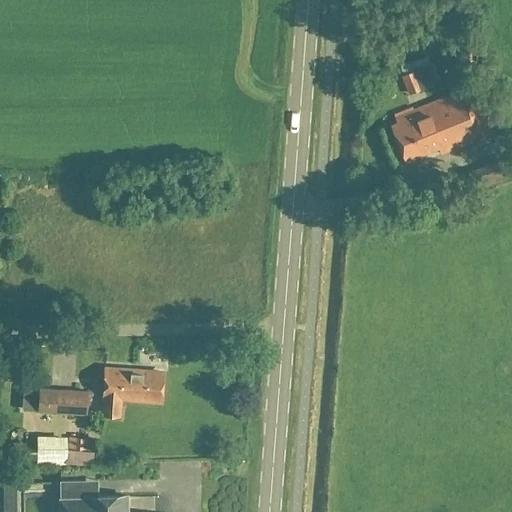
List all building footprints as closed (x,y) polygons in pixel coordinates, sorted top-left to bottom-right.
[(408,95),(432,85),(440,82),(432,64),(401,76),(408,95)] [(398,123),(391,126),(406,162),(439,148),(442,154),(465,145),(463,142),(478,136),(479,138),(494,131),(475,86),(461,92),(460,90),(413,110),(412,107),(394,115),(398,123)] [(511,155),(491,164),(498,182),(511,176),(511,155)] [(103,399),(102,415),(119,416),(120,400),(160,403),(162,372),(135,371),(135,369),(104,367),(102,399),(103,399)] [(39,389),(37,410),(86,413),(87,392),(39,389)] [(67,449),(73,450),(90,453),(91,439),(74,438),(68,437),(67,449)] [(15,511),(15,481),(2,481),(2,511),(15,511)] [(24,497),(37,503),(33,511),(49,511),(56,496),(29,485),(24,497)] [(85,499),(60,499),(60,511),(125,511),(125,495),(85,496),(85,499)]
